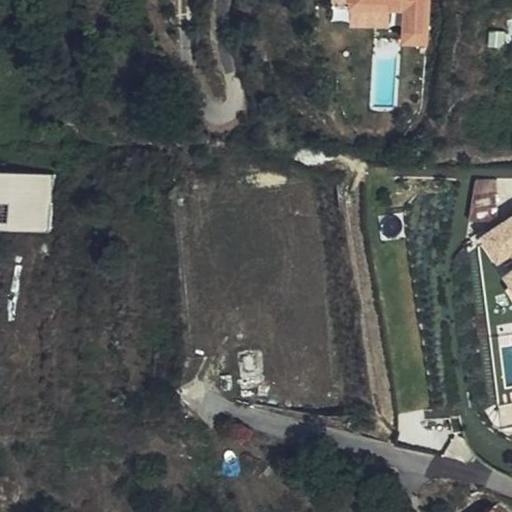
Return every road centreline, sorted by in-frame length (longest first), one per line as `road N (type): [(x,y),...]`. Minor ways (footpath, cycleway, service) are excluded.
road 1 (residential): [(226,405),(511,485)]
road 2 (track): [(0,436),(179,422),(226,405)]
